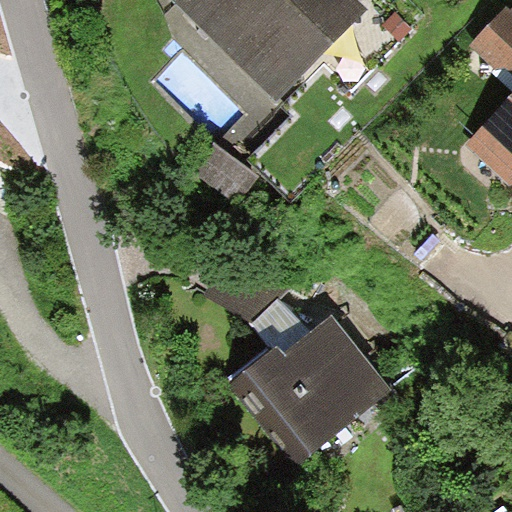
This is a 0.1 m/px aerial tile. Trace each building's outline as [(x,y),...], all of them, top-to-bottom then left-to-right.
[(365,12),(353,0),(184,0),(177,7),(276,103),(365,12)] [(511,9),(474,49),(511,84),(511,101),(469,146),(511,187),(511,186),(511,9)] [(238,204),(258,179),(217,147),(197,172),(238,204)] [(277,357),(308,334),(282,300),(251,323),(277,357)] [(375,372),(331,316),(308,334),(277,357),(245,382),(304,458),(390,392),(375,372)]
